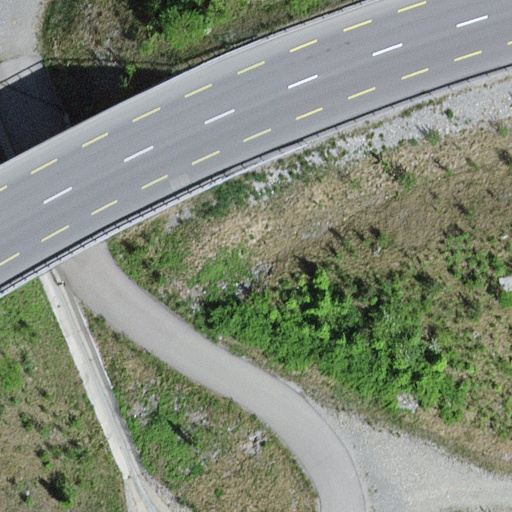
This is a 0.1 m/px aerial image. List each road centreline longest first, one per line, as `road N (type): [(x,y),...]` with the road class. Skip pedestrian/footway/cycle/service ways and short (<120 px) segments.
road 1 (track): [(338,481),(293,420),(210,371),(79,268),(20,84),(11,0)]
road 2 (primary): [(511,12),(234,112),(0,229)]
road 3 (track): [(511,505),(338,481)]
